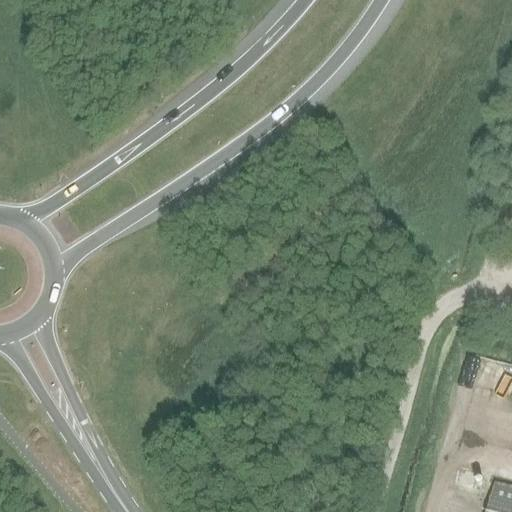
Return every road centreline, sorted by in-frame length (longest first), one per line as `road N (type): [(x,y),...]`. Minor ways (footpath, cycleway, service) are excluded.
road 1 (motorway): [(52,270),(262,129),(325,78),(388,0)]
road 2 (motorway): [(306,0),(214,93),(23,221)]
road 3 (tertiary): [(103,475),(37,313)]
road 4 (tertiary): [(0,335),(103,475)]
